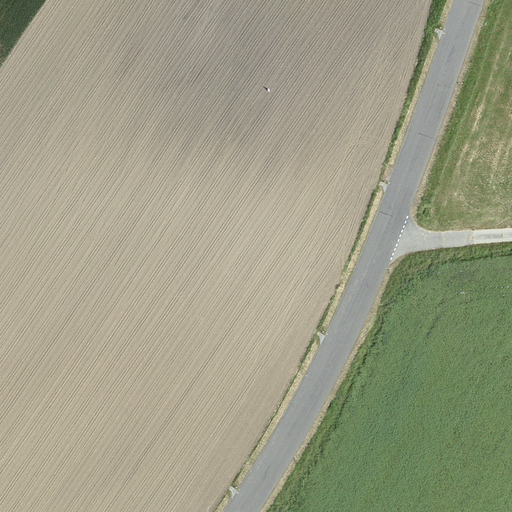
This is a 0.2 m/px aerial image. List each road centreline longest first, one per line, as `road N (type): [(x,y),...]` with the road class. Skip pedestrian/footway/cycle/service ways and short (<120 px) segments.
road 1 (tertiary): [(240,511),(302,416),(387,243),(469,0)]
road 2 (track): [(387,243),(511,236)]
